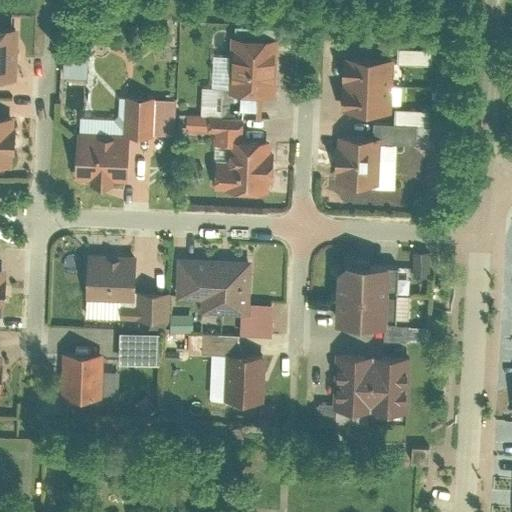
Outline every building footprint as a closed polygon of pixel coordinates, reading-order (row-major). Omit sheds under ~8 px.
[(236,25),(236,36),(232,36),(230,92),(277,94),(279,38),(276,37),(277,26),(236,25)] [(20,28),(0,27),(0,78),(18,79),(20,28)] [(404,43),(404,58),(441,60),(442,45),(404,43)] [(69,48),(69,74),(93,73),(93,48),(69,48)] [(346,54),(343,107),(394,110),(398,57),(346,54)] [(226,80),(205,78),(202,107),(223,109),(226,80)] [(131,177),(134,130),(175,131),(176,96),(116,94),(116,112),(78,110),(74,174),(131,177)] [(399,142),(432,143),(433,105),(398,104),(398,120),(377,119),(376,132),(341,131),(339,179),(368,180),(368,185),(399,186),(399,142)] [(0,163),(16,164),(18,113),(0,112),(0,163)] [(210,162),(209,189),(264,190),(265,177),(275,178),(276,153),(266,153),(266,137),(233,136),(233,129),(240,130),(241,116),(207,115),(206,156),(220,156),(221,142),(229,143),(229,163),(210,162)] [(418,246),(417,272),(436,273),(437,247),(418,246)] [(85,253),(84,314),(169,316),(170,287),(138,286),(139,254),(85,253)] [(176,256),(175,297),(199,298),(199,309),(250,311),(252,259),(176,256)] [(340,268),(337,319),(389,323),(393,262),(350,259),(340,268)] [(0,265),(0,312),(7,313),(9,265),(0,265)] [(172,312),(171,330),(194,331),(194,312),(172,312)] [(130,327),(129,360),(170,361),(171,329),(130,327)] [(211,386),(224,386),(223,398),(266,399),(268,353),(241,352),(241,333),(188,332),(188,351),(225,352),(224,375),(211,374),(211,386)] [(69,348),(67,394),(108,396),(108,391),(125,391),(126,368),(109,368),(110,350),(69,348)] [(340,351),(338,406),(412,409),(414,354),(340,351)]
